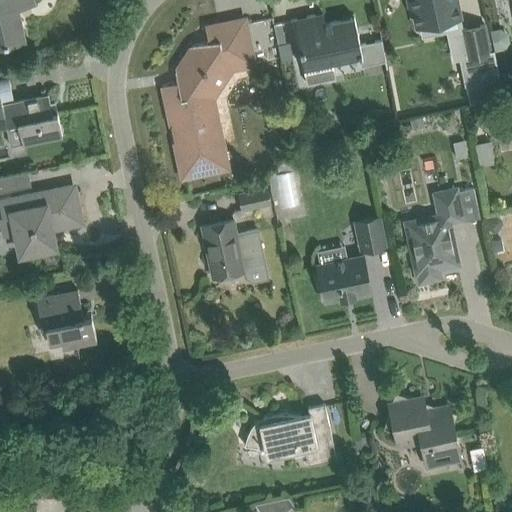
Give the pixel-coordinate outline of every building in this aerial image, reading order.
[(0,0),(0,43),(26,38),(19,7),(36,3),(35,0),(0,0)] [(418,25),(420,25),(422,34),(438,32),(436,21),(460,16),(456,0),(408,0),(410,6),(414,5),(418,25)] [(381,39),(361,44),(355,16),(326,22),(325,19),(317,20),(315,14),(294,18),(308,83),(336,76),(333,62),(359,57),(361,64),(385,58),(381,39)] [(224,148),(208,72),(237,66),(254,62),(245,18),(206,27),(209,41),(194,44),(176,70),(179,85),(165,88),(173,124),(171,124),(175,141),(176,140),(183,175),(222,167),(218,149),(224,148)] [(485,23),(462,28),(468,57),(491,52),(485,23)] [(293,57),(290,42),(279,44),(283,59),(293,57)] [(3,103),(2,99),(13,96),(8,71),(0,72),(0,123),(6,122),(18,120),(23,142),(63,134),(58,110),(53,111),(49,94),(3,103)] [(475,121),(490,132),(501,116),(485,106),(475,121)] [(468,155),(464,139),(454,141),(457,157),(468,155)] [(0,192),(15,188),(12,174),(0,176),(0,192)] [(74,186),(54,190),(0,201),(4,217),(14,215),(21,252),(55,245),(52,227),(81,220),(74,186)] [(243,208),(247,207),(271,202),(267,186),(240,192),(243,208)] [(407,221),(416,261),(420,281),(442,276),(440,266),(458,262),(451,230),(452,229),(450,220),(464,217),(460,198),(457,186),(434,191),(439,214),(407,221)] [(379,215),(356,220),(362,250),(386,244),(379,215)] [(497,229),(502,222),(502,217),(497,215),(488,217),(489,228),(493,231),(497,229)] [(213,275),(241,269),(246,269),(246,267),(266,262),(259,226),(237,231),(234,218),(202,225),(213,275)] [(502,238),(492,240),(494,251),(504,249),(502,238)] [(320,275),(317,276),(320,288),(322,288),(325,299),(341,295),(342,297),(372,291),(368,271),(364,254),(317,264),(320,275)] [(79,288),(59,292),(37,297),(42,324),(46,323),(50,340),(62,338),(64,348),(78,345),(77,341),(97,337),(92,313),(84,314),(79,288)] [(395,391),(384,426),(394,429),(398,445),(421,440),(427,465),(462,457),(454,423),(458,411),(438,405),(427,407),(425,401),(395,391)] [(246,444),(264,447),(267,456),(292,451),(307,453),(309,463),(337,457),(325,402),(309,406),(310,415),(306,415),(301,415),(301,414),(292,413),(280,413),(268,414),(252,426),(246,444)] [(354,438),(357,449),(369,447),(367,435),(354,438)] [(470,448),(472,458),(474,470),(488,467),(486,455),(484,446),(470,448)] [(289,497),(257,503),(263,511),(282,511),(294,504),(289,497)]
